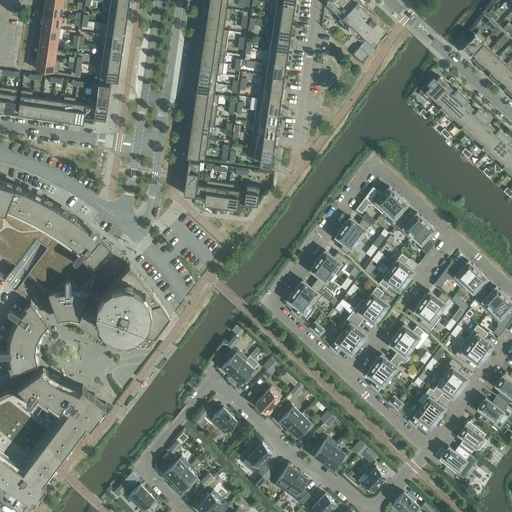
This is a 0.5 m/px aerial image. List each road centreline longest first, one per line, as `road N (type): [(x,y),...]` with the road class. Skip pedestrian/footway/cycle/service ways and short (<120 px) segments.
road 1 (residential): [(349,374),(272,301),(321,235),(375,165),(452,237)]
road 2 (residential): [(185,511),(143,469),(214,377),(370,511)]
road 3 (residential): [(295,144),(315,0)]
road 4 (residential): [(511,337),(429,449)]
road 5 (residential): [(0,126),(136,145)]
road 6 (tertiary): [(107,211),(0,157)]
